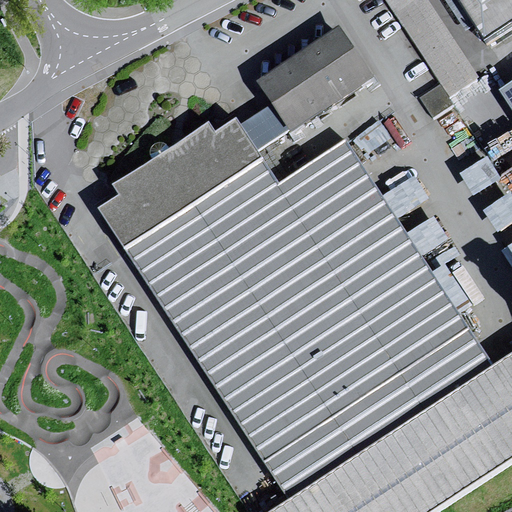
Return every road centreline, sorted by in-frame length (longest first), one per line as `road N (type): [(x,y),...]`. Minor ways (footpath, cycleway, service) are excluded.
road 1 (unknown): [(344,0),(502,281)]
road 2 (unclassified): [(84,61),(198,0)]
